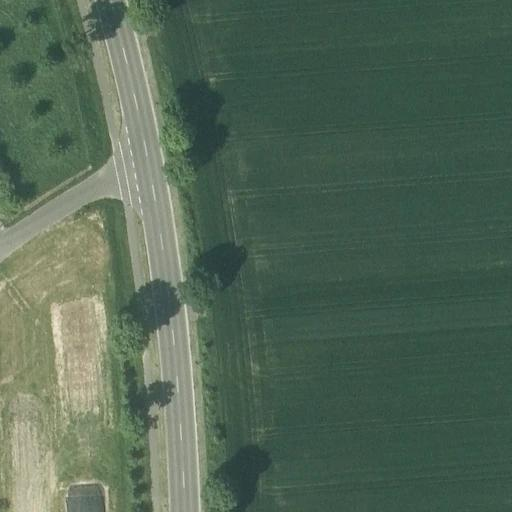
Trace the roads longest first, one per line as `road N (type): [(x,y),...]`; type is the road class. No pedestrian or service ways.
road 1 (secondary): [(183,511),(172,336),(145,157)]
road 2 (residential): [(0,243),(145,157)]
road 3 (secondary): [(145,157),(109,0)]
